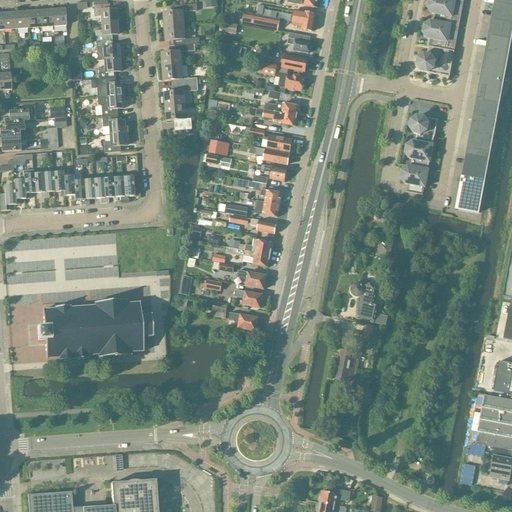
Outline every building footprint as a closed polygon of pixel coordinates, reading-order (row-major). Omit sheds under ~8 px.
[(317,8),(318,0),(290,0),(290,3),(317,8)] [(435,15),(433,22),(433,23),(459,27),(463,3),(450,0),(429,0),(429,1),(427,8),(432,14),(435,15)] [(511,0),(495,0),(492,18),(511,21),(511,0)] [(100,24),(118,22),(118,16),(116,16),(116,10),(110,10),(109,4),(107,4),(93,5),(94,17),(99,17),(100,24)] [(164,27),(184,26),(183,13),(197,12),(197,5),(175,6),(175,13),(163,14),(164,27)] [(65,10),(52,11),(54,27),(66,26),(65,10)] [(40,12),(41,28),(54,27),(52,11),(40,12)] [(295,11),(292,25),(302,26),(302,30),(312,32),(316,14),(295,11)] [(28,13),(29,29),(41,28),(40,12),(28,13)] [(15,14),(16,30),(29,29),(28,13),(15,14)] [(16,30),(15,14),(3,15),(4,31),(16,30)] [(244,14),(242,24),(277,31),(279,21),(244,14)] [(226,16),(225,23),(226,23),(233,24),(234,18),(226,16)] [(511,21),(492,18),(486,50),(509,54),(511,37),(511,21)] [(119,29),(118,22),(100,24),(100,31),(95,31),(96,43),(112,42),(111,36),(118,35),(117,29),(119,29)] [(433,23),(433,22),(430,22),(424,26),(423,33),(427,39),(430,40),(428,48),(454,52),(459,27),(433,23)] [(225,33),(235,35),(237,25),(233,24),(226,23),(225,33)] [(194,45),(194,46),(199,45),(199,43),(199,39),(185,40),(184,26),(164,27),(165,41),(177,41),(177,46),(178,46),(194,45)] [(290,34),(289,40),(288,44),(294,46),(293,51),(308,54),(310,44),(309,43),(310,38),(290,34)] [(112,48),(112,42),(96,43),(97,54),(102,54),(103,61),(121,59),(120,53),(119,53),(118,47),(112,48)] [(195,52),(194,46),(194,45),(178,46),(177,46),(172,47),(173,53),(161,54),(162,68),(182,66),(181,53),(195,52)] [(223,56),(239,59),(240,59),(241,49),(242,48),(225,45),(225,46),(223,56)] [(454,52),(428,48),(427,55),(424,55),(418,59),(416,66),(421,72),(449,78),(454,52)] [(486,50),(478,92),(501,96),(509,54),(486,50)] [(307,61),(292,58),(284,57),(282,67),(305,72),(307,61)] [(121,59),(103,61),(103,68),(97,69),(98,79),(115,78),(114,73),(120,72),(120,67),(121,66),(121,59)] [(257,73),(275,77),(276,73),(277,67),(259,63),(257,73)] [(183,79),(182,66),(162,68),(163,81),(175,81),(175,87),(197,85),(197,78),(183,79)] [(80,73),(71,74),(71,82),(81,81),(80,73)] [(303,79),(276,73),(275,77),(280,78),(278,87),(282,88),(286,88),(289,89),(289,90),(294,91),(294,90),(301,91),(303,79)] [(11,74),(0,75),(0,91),(12,91),(11,74)] [(115,84),(115,78),(98,79),(99,88),(96,88),(97,98),(124,96),(123,90),(121,90),(121,84),(115,84)] [(261,83),(253,82),(252,89),(260,90),(261,83)] [(198,92),(197,85),(175,87),(176,93),(164,94),(165,107),(185,106),(184,93),(198,92)] [(248,95),(262,97),(263,91),(249,89),(248,95)] [(268,99),(279,101),(281,94),(274,93),(270,92),(268,99)] [(478,92),(470,135),(493,139),(501,96),(478,92)] [(101,117),(117,116),(117,110),(123,109),(122,103),(124,103),(124,96),(97,98),(97,106),(100,106),(101,117)] [(276,113),(296,117),(298,107),(277,103),(277,106),(265,104),(264,111),(276,113)] [(216,111),(229,113),(230,106),(223,105),(223,106),(217,105),(216,111)] [(186,119),(185,106),(165,107),(166,121),(178,121),(179,131),(192,130),(191,119),(186,119)] [(5,123),(24,121),(34,120),(34,108),(29,108),(29,111),(9,112),(9,118),(5,119),(5,123)] [(50,120),(64,119),(64,108),(49,109),(50,120)] [(257,110),(255,117),(263,119),(263,118),(264,111),(257,110)] [(264,111),(263,118),(274,120),(274,123),(280,124),(294,127),(296,117),(276,113),(264,111)] [(118,122),(117,116),(101,117),(102,135),(108,135),(126,133),(126,126),(124,127),(124,121),(118,122)] [(417,135),(415,142),(432,146),(434,138),(437,121),(417,117),(411,121),(409,128),(414,134),(417,135)] [(81,119),(77,125),(84,130),(88,124),(81,119)] [(56,129),(66,128),(66,120),(56,120),(56,129)] [(24,131),(24,121),(5,123),(5,128),(0,128),(0,129),(0,133),(19,132),(24,131)] [(220,124),(210,122),(208,134),(217,136),(220,124)] [(263,139),(265,132),(250,129),(249,136),(263,139)] [(19,132),(0,133),(1,139),(0,138),(0,142),(20,141),(19,132)] [(126,133),(108,135),(109,142),(103,142),(104,154),(120,152),(119,147),(125,146),(125,140),(127,140),(126,133)] [(470,135),(466,156),(489,160),(493,139),(470,135)] [(290,153),(292,141),(269,136),(267,149),(290,153)] [(20,141),(0,142),(0,146),(1,147),(2,153),(21,151),(20,141)] [(206,146),(205,152),(209,152),(208,154),(227,158),(229,145),(211,141),(210,147),(206,146)] [(412,160),(411,167),(427,171),(429,163),(433,146),(432,146),(415,142),(412,142),(406,146),(405,153),(409,159),(412,160)] [(249,154),(258,156),(259,149),(250,148),(249,154)] [(287,166),(289,155),(265,151),(263,161),(287,166)] [(216,166),(218,157),(207,155),(206,164),(216,166)] [(466,156),(462,177),(485,181),(489,160),(466,156)] [(284,182),(286,171),(257,165),(256,171),(270,173),(269,179),(284,182)] [(427,171),(411,167),(408,167),(401,171),(400,178),(404,184),(407,185),(406,193),(423,196),(424,188),(425,188),(428,171),(427,171)] [(35,194),(34,175),(34,171),(23,172),(24,180),(25,200),(29,200),(28,195),(35,194)] [(63,173),(53,174),(55,193),(60,193),(61,198),(65,197),(63,178),(63,173)] [(34,175),(35,194),(41,194),(41,199),(45,198),(44,174),(34,175)] [(49,193),(55,193),(53,174),(44,174),(45,198),(49,198),(49,193)] [(108,199),(114,199),(113,179),(113,176),(103,176),(103,180),(105,204),(109,204),(108,199)] [(63,178),(65,197),(71,197),(71,202),(75,201),(73,182),(73,177),(63,178)] [(252,182),(266,185),(267,179),(254,177),(252,182)] [(479,214),(485,181),(462,177),(456,209),(479,214)] [(120,203),(124,203),(123,178),(113,179),(114,199),(120,198),(120,203)] [(133,178),(123,178),(124,203),(128,203),(128,198),(134,197),(133,178)] [(19,200),(25,200),(24,180),(15,181),(15,186),(16,205),(19,205),(19,200)] [(88,200),(94,200),(93,180),(83,181),(85,206),(89,205),(88,200)] [(100,205),(105,204),(103,180),(93,180),(94,200),(100,200),(100,205)] [(235,180),(233,188),(246,190),(246,188),(247,182),(235,180)] [(73,182),(75,201),(81,201),(81,206),(85,206),(83,181),(73,182)] [(265,203),(279,206),(282,194),(265,191),(266,185),(252,182),(248,181),(247,189),(253,190),(261,191),(260,196),(266,197),(265,203)] [(16,205),(15,186),(4,187),(5,195),(0,195),(0,202),(1,212),(10,211),(10,206),(16,205)] [(277,218),(279,206),(265,203),(256,201),(254,213),(277,218)] [(248,209),(226,205),(224,213),(246,217),(248,209)] [(252,220),(252,221),(231,217),(230,223),(247,227),(248,225),(257,227),(257,231),(274,235),(276,225),(252,220)] [(216,222),(215,228),(225,230),(226,224),(216,222)] [(201,229),(192,228),(191,238),(199,239),(201,229)] [(132,245),(123,246),(125,266),(133,265),(133,258),(137,258),(162,256),(161,238),(152,239),(152,238),(144,238),(145,239),(136,240),(136,246),(132,246),(132,245)] [(246,246),(245,251),(270,256),(272,244),(257,241),(254,240),(253,247),(246,246)] [(240,245),(240,243),(230,241),(228,248),(233,249),(239,250),(240,245)] [(382,247),(380,259),(390,260),(392,249),(382,247)] [(188,256),(196,257),(198,249),(190,248),(188,256)] [(511,248),(506,282),(503,298),(511,300),(511,248)] [(268,268),(270,256),(245,251),(244,256),(253,258),(252,265),(268,268)] [(225,264),(226,257),(213,255),(212,262),(225,264)] [(234,267),(220,264),(219,271),(218,272),(233,274),(234,267)] [(263,290),(266,277),(238,271),(237,277),(247,279),(246,287),(263,290)] [(206,288),(220,291),(221,284),(207,281),(206,288)] [(349,289),(349,290),(349,293),(350,295),(352,297),(354,299),(356,299),(357,319),(371,322),(373,322),(376,315),(379,304),(375,303),(377,293),(377,290),(374,286),(370,283),(366,283),(363,284),(362,283),(361,282),(359,282),(356,282),(354,283),(351,284),(350,287),(349,289)] [(260,309),(262,296),(236,291),(234,297),(244,299),(243,306),(260,309)] [(185,314),(188,300),(179,299),(177,312),(185,314)] [(45,327),(38,328),(39,335),(39,341),(46,340),(47,359),(59,358),(59,360),(90,358),(89,355),(98,355),(98,358),(132,355),(131,352),(144,352),(143,338),(153,337),(151,315),(141,316),(140,302),(128,303),(128,300),(94,303),(95,305),(71,307),(71,306),(55,307),(56,308),(44,309),(45,327)] [(225,318),(228,306),(214,303),(211,316),(225,318)] [(511,306),(509,306),(503,339),(511,340),(511,306)] [(230,313),(229,320),(233,321),(238,329),(255,332),(258,319),(230,313)] [(378,327),(366,325),(363,342),(375,344),(378,327)] [(342,350),(335,380),(346,382),(348,376),(354,378),(360,354),(348,351),(342,350)] [(511,364),(499,362),(494,391),(511,394),(511,364)] [(363,405),(365,393),(350,390),(348,402),(363,405)] [(478,395),(472,425),(478,426),(484,396),(478,395)] [(511,400),(484,396),(478,426),(475,444),(492,448),(491,457),(494,457),(490,477),(509,481),(511,463),(511,460),(510,461),(511,452),(511,400)] [(161,459),(169,461),(171,455),(164,453),(161,459)] [(178,458),(170,470),(177,475),(185,463),(178,458)] [(201,470),(197,474),(190,465),(182,472),(185,476),(182,478),(192,491),(208,478),(201,470)] [(157,511),(155,481),(111,484),(112,511),(91,511),(91,507),(72,509),(71,493),(28,496),(28,511),(157,511)] [(210,486),(195,492),(199,503),(199,511),(212,511),(212,501),(199,502),(213,496),(213,494),(210,486)] [(320,504),(335,506),(336,500),(345,501),(346,495),(332,492),(332,494),(322,492),(320,504)] [(371,505),(369,511),(380,511),(383,499),(377,498),(375,506),(371,505)]
